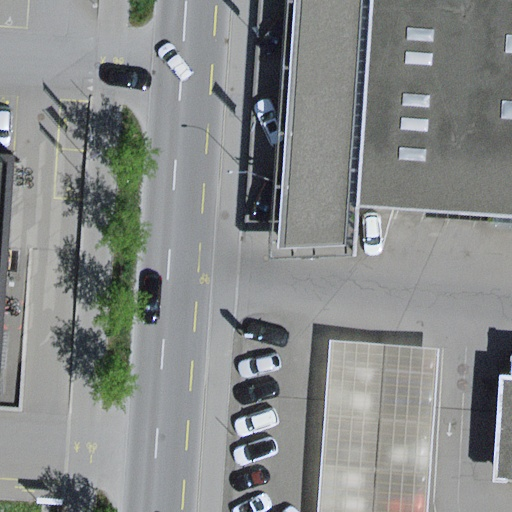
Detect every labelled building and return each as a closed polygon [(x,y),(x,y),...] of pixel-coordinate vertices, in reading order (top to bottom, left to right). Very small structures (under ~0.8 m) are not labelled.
[(376,0),(298,0),(282,247),(363,243),(364,211),(376,0)] [(511,0),(376,0),(364,211),(511,216),(511,0)] [(0,387),(2,388),(17,159),(0,157),(0,387)] [(429,511),(441,351),(332,343),(319,511),(429,511)] [(511,378),(501,378),(493,480),(511,481),(511,378)]
